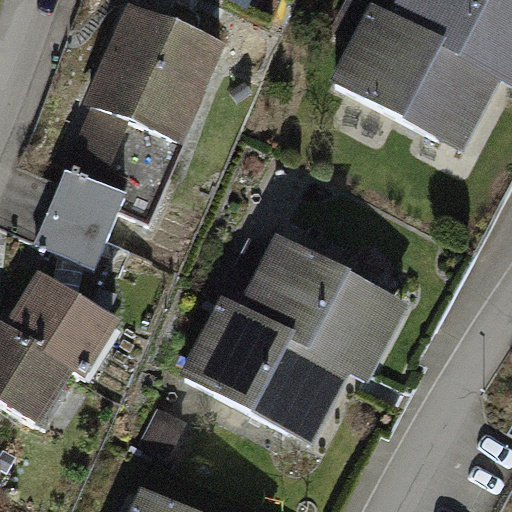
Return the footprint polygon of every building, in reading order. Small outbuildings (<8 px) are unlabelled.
[(511,0),(399,0),(392,13),(506,74),(511,77),(511,0)] [(229,47),(128,2),(83,102),(96,107),(49,210),(36,240),(97,267),(121,214),(148,226),(229,47)] [(506,74),(392,13),(377,5),(336,82),(465,151),(506,74)] [(511,162),(325,511),(508,511),(511,505),(511,435),(511,434),(511,432),(511,162)] [(241,308),(357,368),(374,377),(412,305),(279,235),(241,308)] [(40,269),(5,325),(75,369),(88,377),(123,321),(40,269)] [(357,368),(241,308),(224,299),(183,376),(316,446),(357,368)] [(0,401),(39,426),(75,369),(5,325),(0,322),(0,401)] [(197,511),(143,488),(132,511),(197,511)]
